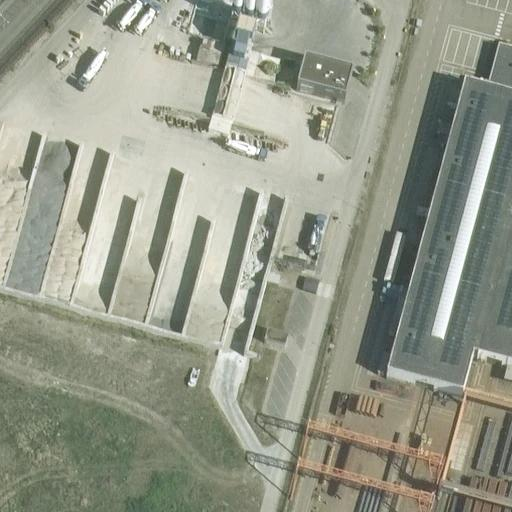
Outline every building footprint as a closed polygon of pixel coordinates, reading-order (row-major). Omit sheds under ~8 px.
[(198,24),(196,32),(217,37),(219,29),(198,24)] [(201,41),(198,51),(223,57),(225,48),(201,41)] [(511,51),(497,48),(485,94),(462,88),(384,378),(459,398),(470,360),(511,370),(511,51)] [(198,62),(222,68),(225,59),(201,52),(198,62)] [(254,56),(251,66),(276,72),(278,62),(254,56)] [(344,104),(351,75),(303,62),(295,91),(344,104)] [(250,78),(275,84),(277,74),(253,68),(250,78)] [(207,98),(204,114),(224,118),(227,102),(207,98)] [(262,276),(264,264),(223,257),(221,269),(262,276)] [(308,291),(311,278),(279,271),(276,284),(308,291)] [(283,349),(286,337),(266,332),(263,344),(283,349)]
